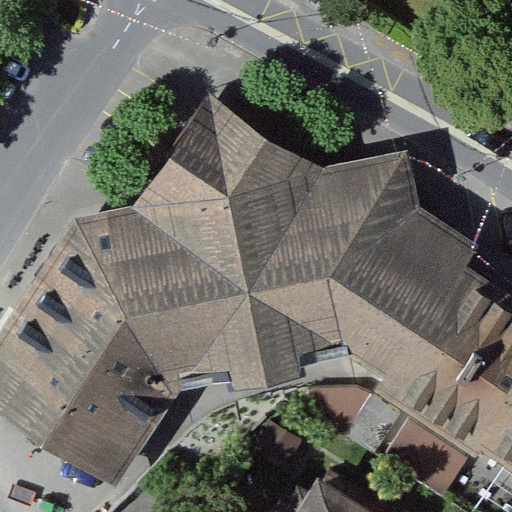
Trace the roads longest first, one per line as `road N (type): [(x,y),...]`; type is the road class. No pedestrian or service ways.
road 1 (residential): [(212,0),(511,168)]
road 2 (residential): [(0,220),(145,0)]
